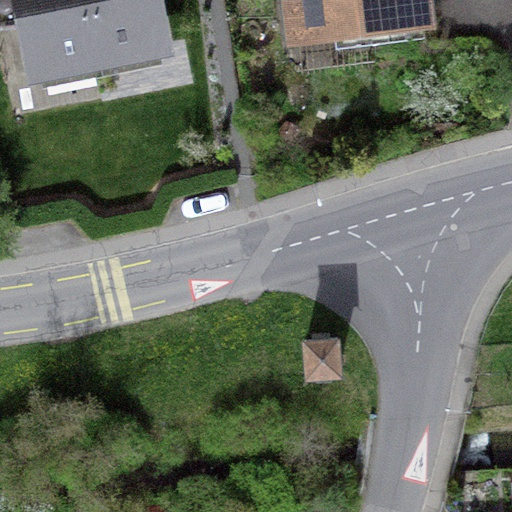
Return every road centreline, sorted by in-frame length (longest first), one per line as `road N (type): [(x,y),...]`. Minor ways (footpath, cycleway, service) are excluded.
road 1 (unclassified): [(410,206),(248,257),(0,307)]
road 2 (unclassified): [(410,206),(411,412),(390,511)]
